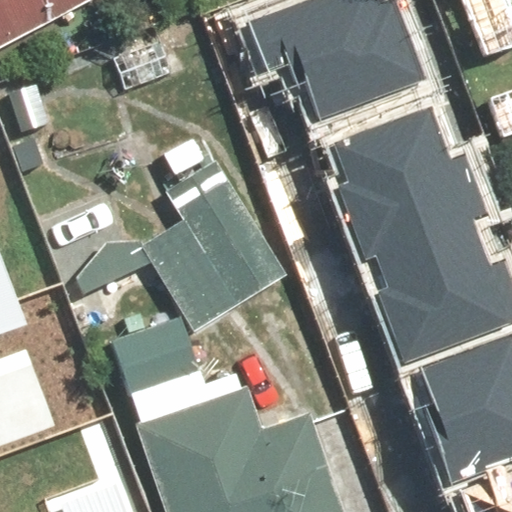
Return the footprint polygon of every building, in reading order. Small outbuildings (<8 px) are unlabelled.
[(0,0),(0,48),(83,0),(0,0)] [(293,71),(311,123),(425,85),(398,7),(381,13),(377,0),(318,0),(244,25),(263,81),(293,71)] [(374,289),(404,364),(511,321),(511,288),(504,269),(489,275),(466,217),(485,209),(463,155),(452,160),(431,109),(334,148),(347,179),(335,184),(365,258),(373,256),(385,285),(374,289)] [(180,225),(139,251),(192,336),(284,279),(220,177),(170,209),(180,225)] [(0,332),(28,322),(0,246),(0,332)] [(92,391),(66,318),(0,341),(0,362),(19,417),(92,391)] [(127,401),(199,373),(179,321),(107,349),(127,401)] [(424,413),(450,484),(511,461),(511,340),(424,373),(437,408),(424,413)] [(128,434),(155,511),(339,511),(307,418),(255,436),(241,395),(128,434)] [(511,511),(511,477),(461,494),(467,511),(511,511)] [(118,511),(114,499),(79,511),(118,511)]
